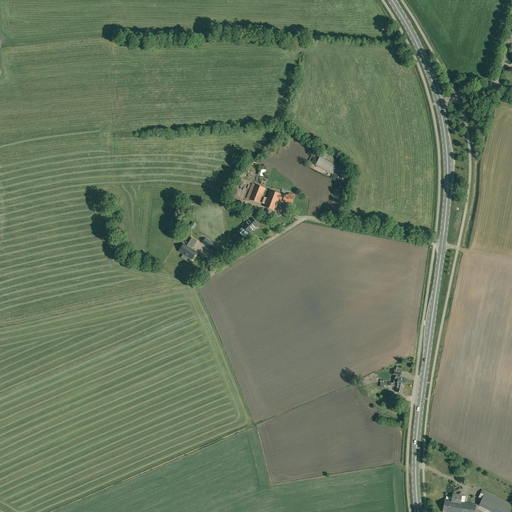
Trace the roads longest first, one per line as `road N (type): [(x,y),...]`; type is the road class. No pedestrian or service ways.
road 1 (secondary): [(417,511),(415,425),(442,245)]
road 2 (unclassified): [(442,245),(291,212),(266,223)]
road 3 (secondary): [(442,245),(448,176),(439,103)]
